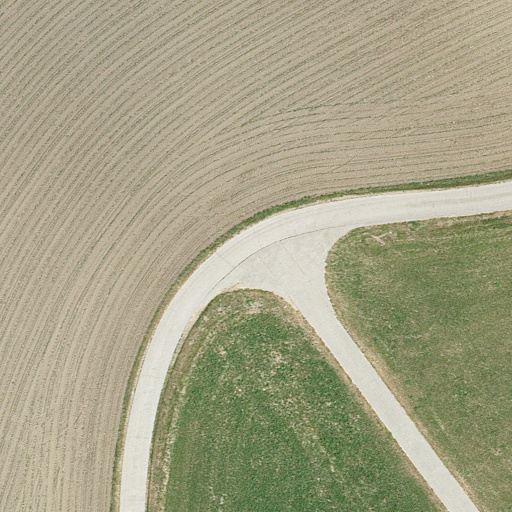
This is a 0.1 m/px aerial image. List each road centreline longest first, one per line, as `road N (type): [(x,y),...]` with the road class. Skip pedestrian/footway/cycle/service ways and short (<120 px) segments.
road 1 (track): [(511,193),(330,218),(242,248),(171,317),(141,399),(133,511)]
road 2 (track): [(267,240),(462,511)]
